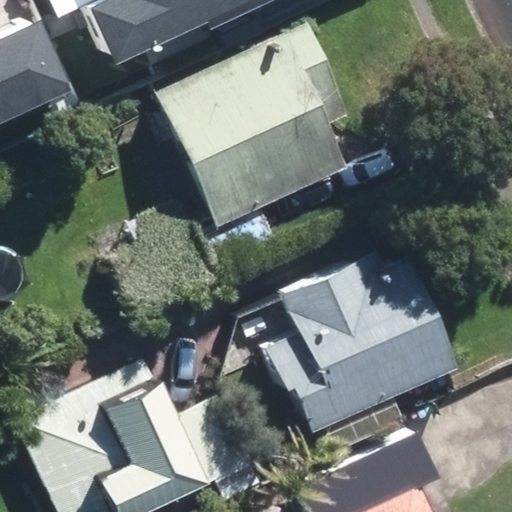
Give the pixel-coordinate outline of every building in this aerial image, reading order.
[(88,70),(243,0),(65,0),(58,4),(88,70)] [(0,116),(47,95),(12,16),(0,21),(0,116)] [(284,21),(133,91),(181,194),(115,225),(125,246),(93,260),(119,312),(265,245),(243,199),(323,162),(306,125),(328,115),(284,21)] [(289,426),(433,361),(382,251),(361,260),(353,244),(255,288),(273,327),(249,338),(289,426)] [(0,425),(40,511),(90,511),(174,473),(179,484),(220,465),(187,395),(152,412),(125,353),(0,411),(0,425)] [(413,511),(397,477),(415,469),(397,430),(329,463),(326,458),(276,482),(290,511),(413,511)]
